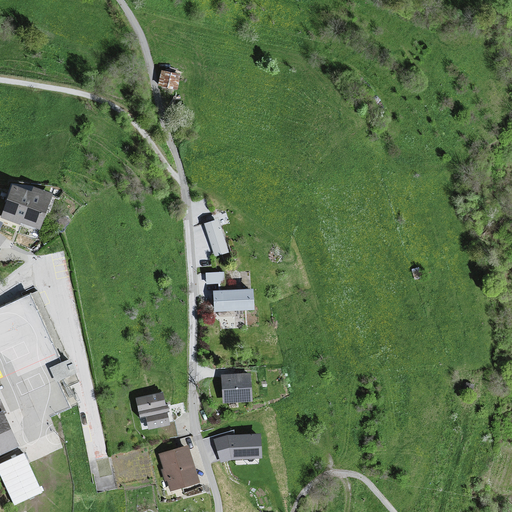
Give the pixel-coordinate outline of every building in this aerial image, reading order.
[(159,88),(175,91),(178,76),(162,73),(159,88)] [(23,193),(6,187),(0,204),(0,215),(38,228),(48,195),(25,187),(23,193)] [(228,251),(218,220),(206,224),(215,255),(228,251)] [(206,269),(207,279),(225,279),(225,268),(206,269)] [(249,290),(209,292),(210,313),(250,312),(249,290)] [(249,401),(246,375),(217,377),(220,404),(249,401)] [(159,395),(132,401),(140,431),(166,425),(159,395)] [(0,455),(17,448),(0,407),(0,455)] [(263,454),(263,429),(216,430),(217,455),(263,454)] [(184,447),(156,456),(167,491),(196,482),(184,447)] [(24,453),(0,463),(0,472),(14,505),(42,492),(29,464),(24,453)]
